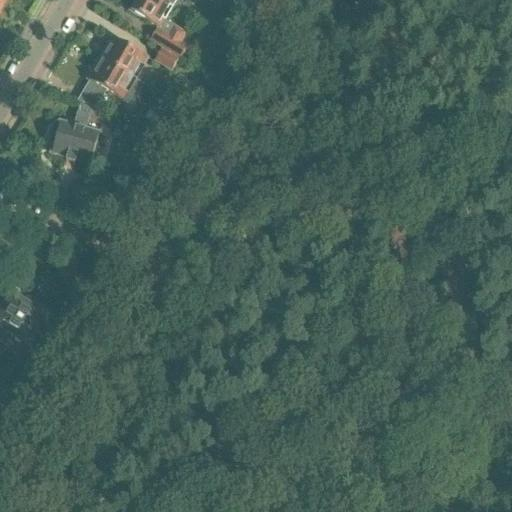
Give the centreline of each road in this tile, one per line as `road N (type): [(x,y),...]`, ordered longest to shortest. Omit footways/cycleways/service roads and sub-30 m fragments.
road 1 (track): [(2,511),(139,279),(138,253),(303,0)]
road 2 (track): [(87,243),(161,258),(451,152),(511,158)]
road 3 (track): [(357,0),(465,395)]
road 4 (track): [(511,341),(360,511)]
road 5 (residential): [(0,115),(67,0)]
